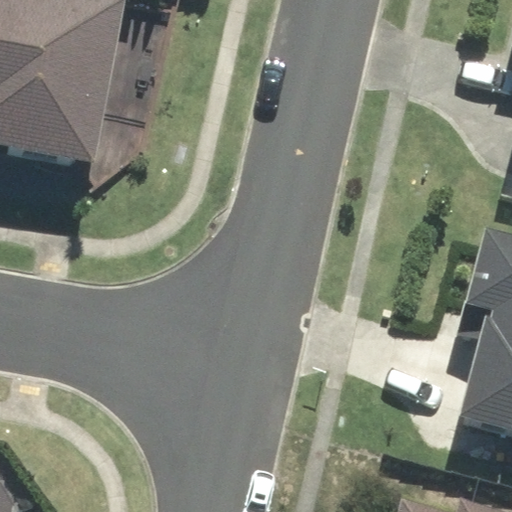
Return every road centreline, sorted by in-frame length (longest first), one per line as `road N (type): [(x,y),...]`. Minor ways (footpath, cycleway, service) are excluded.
road 1 (tertiary): [(245,370),(337,0)]
road 2 (residential): [(245,370),(0,324)]
road 3 (tertiary): [(208,511),(245,370)]
